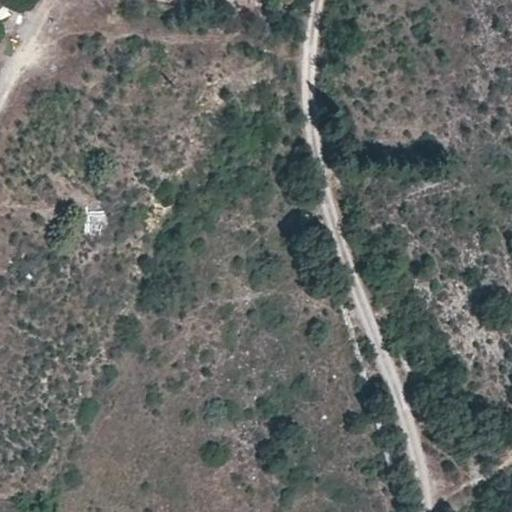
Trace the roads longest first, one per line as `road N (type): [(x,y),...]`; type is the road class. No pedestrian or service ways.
road 1 (track): [(315,0),(307,110),(422,511)]
road 2 (track): [(0,109),(17,70),(87,25),(186,43),(245,37),(306,61)]
